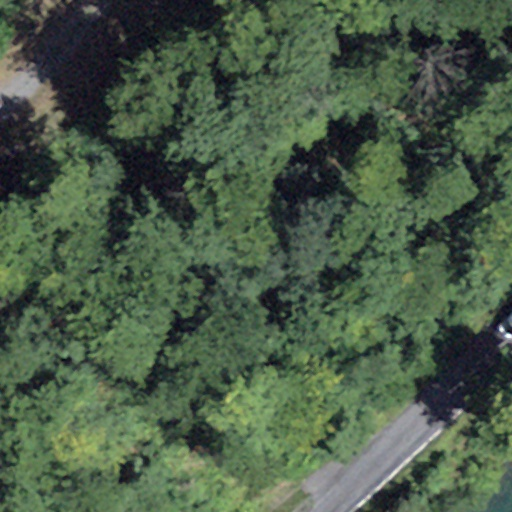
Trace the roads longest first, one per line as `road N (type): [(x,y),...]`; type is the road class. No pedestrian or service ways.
road 1 (tertiary): [(331,511),(511,331)]
road 2 (track): [(94,0),(0,108)]
